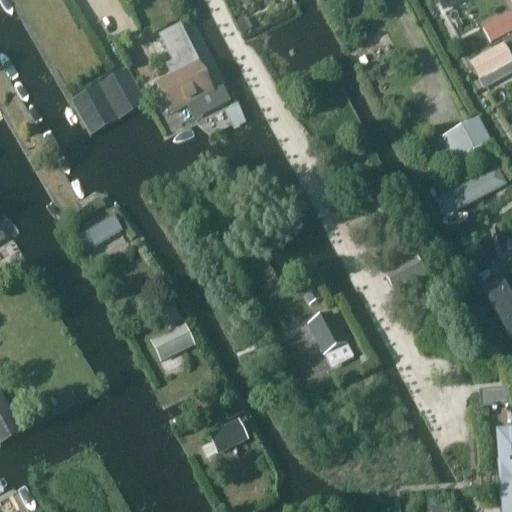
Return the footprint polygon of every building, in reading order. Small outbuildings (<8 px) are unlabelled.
[(490,44),(511,32),(511,17),(511,15),(482,30),(490,44)] [(171,115),(212,95),(198,67),(179,29),(160,39),(174,67),(168,70),(172,79),(156,87),(171,115)] [(479,83),(481,81),(510,66),(500,48),(469,65),(479,83)] [(202,62),(215,90),(227,84),(213,56),(202,62)] [(69,103),(77,117),(90,138),(147,106),(127,71),(69,103)] [(455,163),(490,144),(478,121),(443,140),(455,163)] [(445,217),(501,188),(493,173),(437,202),(445,217)] [(77,242),(85,254),(120,233),(112,221),(77,242)] [(393,296),(425,279),(416,260),(384,276),(393,296)] [(310,278),(298,284),(310,306),(322,300),(310,278)] [(511,333),(511,303),(499,278),(484,286),(511,334),(511,333)] [(147,298),(129,307),(136,323),(155,313),(147,298)] [(173,305),(157,313),(166,332),(182,323),(173,305)] [(331,323),(312,333),(326,359),(344,349),(331,323)] [(159,366),(196,349),(185,325),(148,343),(159,366)] [(508,407),(507,391),(479,393),(480,409),(508,407)] [(233,405),(221,411),(228,424),(239,417),(233,405)] [(217,457),(247,442),(237,423),(207,438),(217,457)] [(511,511),(511,430),(495,432),(500,511),(511,511)] [(383,511),(377,491),(364,495),(368,511),(383,511)]
